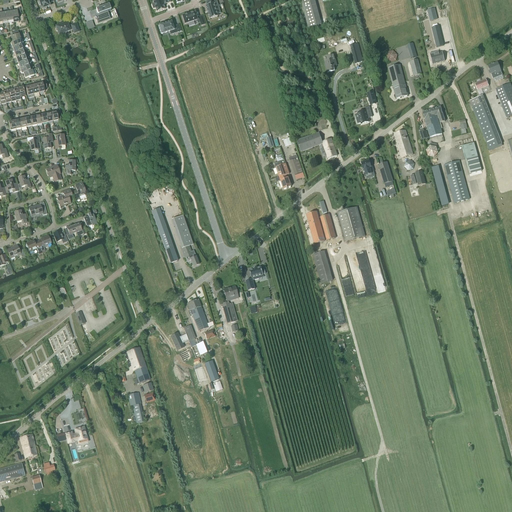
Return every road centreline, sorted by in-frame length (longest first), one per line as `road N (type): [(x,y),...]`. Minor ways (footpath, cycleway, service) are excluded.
road 1 (residential): [(511,32),(226,259)]
road 2 (track): [(447,132),(440,163),(451,222),(511,454)]
road 3 (residential): [(226,259),(149,21)]
road 4 (unclassified): [(0,447),(147,323)]
